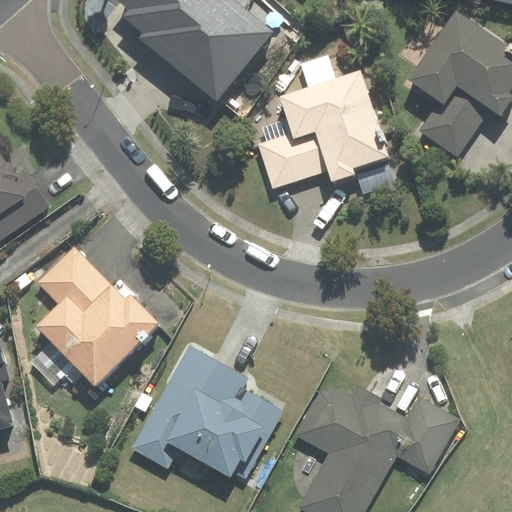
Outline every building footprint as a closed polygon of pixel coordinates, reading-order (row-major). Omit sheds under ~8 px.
[(155,34),(151,38),(224,100),(281,33),(241,0),(128,0),(138,9),(133,15),(155,34)] [(496,109),(500,112),(508,119),(511,113),(511,47),(467,13),(431,60),(416,80),(447,103),(426,131),(460,156),(496,109)] [(306,66),(312,85),(285,93),(298,136),(265,145),(278,187),(337,169),(339,175),(341,182),(365,175),(363,168),(397,157),(370,68),(336,78),(330,58),(306,66)] [(0,146),(0,241),(2,245),(55,210),(43,192),(34,198),(0,146)] [(40,284),(64,309),(47,326),(106,386),(169,323),(138,291),(130,300),(117,288),(78,247),(40,284)] [(0,429),(22,423),(10,383),(22,379),(8,336),(0,338),(0,429)] [(174,467),(185,446),(241,476),(249,460),(256,464),(286,407),(252,389),(258,377),(230,362),(194,343),(138,448),(174,467)] [(313,511),(367,511),(385,479),(397,456),(432,474),(462,418),(423,398),(412,419),(371,398),(367,405),(329,385),(303,435),(335,452),(306,508),(313,511)]
